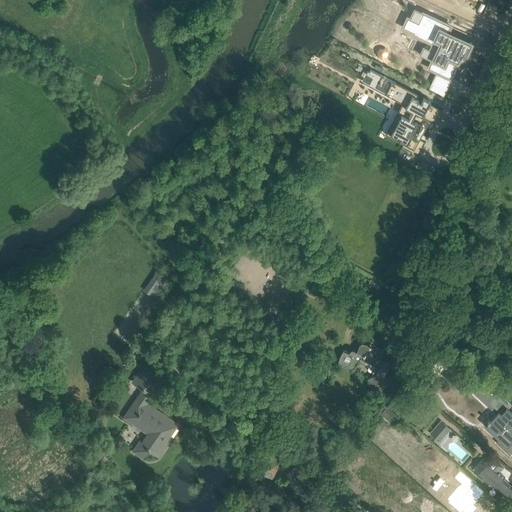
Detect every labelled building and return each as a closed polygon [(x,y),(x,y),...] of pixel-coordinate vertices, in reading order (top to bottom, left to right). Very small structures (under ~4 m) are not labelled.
[(458,0),(456,6),(472,14),(474,9),(487,15),(494,1),(490,0),(458,0)] [(410,15),(404,27),(412,31),(411,32),(433,44),(434,43),(439,46),(438,46),(439,46),(439,47),(433,59),(429,68),(438,72),(431,87),(443,94),(446,86),(450,77),(460,57),(461,58),(464,53),(466,54),(470,45),(471,43),(447,32),(450,25),(423,13),(420,20),(410,15)] [(384,77),(384,76),(370,69),(367,75),(372,78),(369,83),(376,87),(379,83),(381,81),(380,81),(382,76),(384,77)] [(397,112),(385,135),(396,141),(397,139),(398,139),(399,138),(401,139),(400,140),(401,141),(400,143),(414,150),(419,140),(408,134),(410,130),(412,131),(417,123),(412,120),(416,113),(420,115),(434,123),(442,110),(429,103),(430,101),(423,97),(422,99),(419,98),(418,100),(407,94),(402,104),(397,112)] [(345,278),(338,290),(356,300),(362,290),(354,285),(359,277),(345,268),(340,275),(345,278)] [(496,346),(509,342),(504,328),(488,333),(490,338),(492,341),(489,342),(492,351),(497,349),(496,346)] [(343,350),(337,362),(342,364),(343,363),(347,364),(346,366),(349,368),(351,368),(353,367),(355,366),(356,364),(359,360),(374,367),(371,372),(370,378),(368,379),(371,389),(374,388),(377,387),(379,386),(381,385),(383,383),(384,382),(388,370),(391,363),(388,362),(387,362),(386,362),(385,362),(384,362),(383,363),(380,360),(384,349),(377,346),(378,344),(371,341),(369,345),(364,343),(363,343),(362,343),(361,343),(360,344),(360,345),(356,351),(354,350),(353,350),(352,350),(351,350),(350,351),(349,353),(343,350)] [(143,389),(131,407),(124,417),(149,434),(142,445),(159,457),(166,446),(162,443),(168,435),(169,436),(176,426),(169,421),(170,419),(166,416),(163,419),(159,416),(160,415),(147,406),(170,374),(147,358),(131,381),(143,389)] [(478,385),(491,396),(502,384),(501,383),(502,381),(489,373),(486,371),(480,377),(483,380),(478,385)] [(497,413),(485,426),(507,446),(511,440),(511,412),(511,413),(507,408),(509,406),(497,393),(488,403),(499,414),(497,413)] [(390,422),(397,414),(387,406),(380,414),(390,422)] [(442,431),(445,434),(451,428),(441,420),(430,432),(436,437),(442,431)] [(263,453),(256,470),(272,477),(279,459),(263,453)] [(498,489),(510,500),(511,497),(511,486),(502,478),(505,476),(488,461),(477,475),(493,489),(495,487),(498,489)] [(462,511),(463,511),(464,511),(475,511),(479,508),(475,504),(474,503),(476,500),(478,501),(479,500),(471,493),(478,484),(456,465),(450,472),(462,482),(461,484),(460,484),(448,498),(450,499),(449,501),(461,511),(462,511)]
